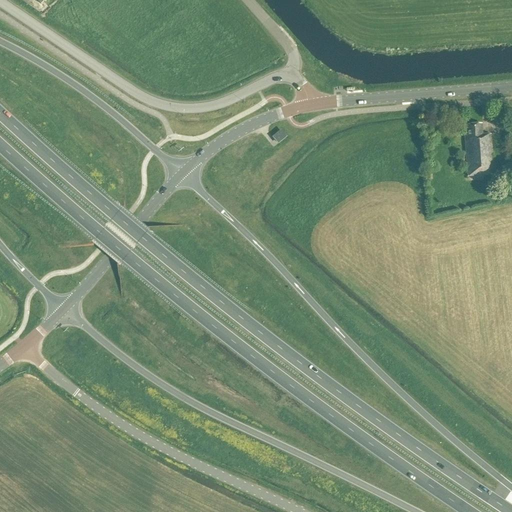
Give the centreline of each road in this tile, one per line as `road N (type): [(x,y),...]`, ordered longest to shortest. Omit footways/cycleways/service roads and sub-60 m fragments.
road 1 (trunk): [(511,511),(259,331),(0,112)]
road 2 (trunk): [(0,143),(234,341),(469,511)]
road 3 (trunk): [(511,487),(369,363),(181,174)]
road 4 (trunk): [(63,311),(189,401),(416,511)]
road 5 (tertiary): [(0,5),(129,91),(174,109),(218,105),(272,78),(290,78)]
road 6 (unclassified): [(297,511),(122,426),(24,347)]
road 7 (trunk): [(181,174),(79,88),(0,40)]
road 8 (tertiary): [(312,105),(511,87)]
road 9 (tertiary): [(63,311),(181,174)]
road 10 (tertiary): [(181,174),(245,129),(312,105)]
